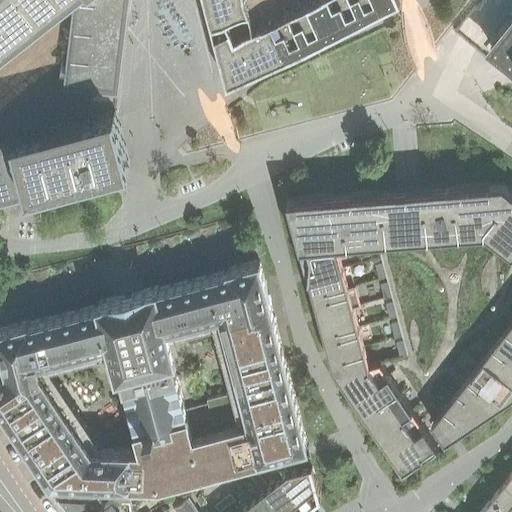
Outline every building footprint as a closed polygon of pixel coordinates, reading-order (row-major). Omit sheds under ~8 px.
[(0,0),(0,194),(111,164),(130,0),(0,0)] [(205,0),(227,83),(279,59),(263,24),(283,15),(303,5),(314,0),(205,0)] [(319,41),(339,32),(324,0),(314,0),(303,5),(319,41)] [(324,0),(339,32),(359,23),(348,0),(324,0)] [(348,0),(359,23),(379,14),(372,0),(348,0)] [(372,0),(379,14),(399,5),(396,0),(372,0)] [(299,50),(319,41),(303,5),(283,15),(299,50)] [(279,59),(299,50),(283,15),(263,24),(279,59)] [(511,17),(490,46),(511,63),(511,17)] [(287,198),(299,244),(304,244),(334,241),(336,242),(376,240),(418,237),(428,237),(487,233),(511,252),(511,189),(502,182),(287,198)] [(301,252),(308,276),(342,267),(336,242),(334,241),(304,244),(299,244),(301,252)] [(0,405),(2,408),(50,480),(105,482),(160,484),(307,446),(274,321),(271,309),(270,303),(259,261),(228,269),(227,271),(172,285),(157,289),(157,287),(140,291),(134,293),(121,296),(115,298),(98,302),(99,305),(26,323),(27,322),(0,328),(0,342),(0,344),(4,358),(8,372),(0,376),(0,405)] [(378,278),(386,276),(382,262),(375,264),(378,278)] [(342,267),(308,276),(313,296),(347,286),(342,267)] [(380,283),(384,297),(391,296),(387,281),(380,283)] [(313,296),(318,315),(353,306),(347,286),(313,296)] [(385,303),(389,317),(397,315),(393,301),(385,303)] [(353,306),(318,315),(324,335),(358,326),(353,306)] [(391,322),(395,337),(402,335),(398,320),(391,322)] [(511,328),(507,324),(495,341),(511,354),(511,328)] [(324,335),(329,355),(363,345),(358,326),(324,335)] [(396,341),(400,356),(407,354),(403,339),(396,341)] [(511,354),(495,341),(482,357),(511,380),(511,354)] [(332,367),(336,372),(341,371),(341,372),(369,364),(368,364),(363,345),(329,355),(332,367)] [(511,380),(482,357),(469,373),(504,400),(511,395),(511,380)] [(336,373),(353,397),(388,374),(379,361),(368,364),(369,364),(341,372),(341,371),(336,372),(336,373)] [(469,373),(457,389),(487,412),(504,400),(469,373)] [(400,392),(388,374),(353,397),(365,415),(400,392)] [(457,389),(444,405),(469,424),(487,412),(457,389)] [(377,433),(412,410),(400,392),(365,415),(377,433)] [(435,417),(432,420),(431,421),(444,441),(449,438),(453,435),(469,424),(444,405),(435,417)] [(424,428),(412,410),(377,433),(389,451),(424,428)] [(424,428),(389,451),(402,469),(436,446),(424,428)] [(274,465),(282,475),(307,506),(320,496),(312,464),(288,470),(282,463),(274,465)] [(279,511),(299,511),(307,506),(282,475),(269,485),(257,470),(251,475),(262,490),(279,511)] [(511,511),(511,471),(493,495),(488,500),(478,511),(511,511)] [(279,511),(262,490),(249,500),(258,511),(279,511)] [(56,492),(72,511),(82,511),(103,499),(104,501),(116,494),(112,494),(98,492),(56,492)] [(230,492),(214,504),(219,511),(235,498),(230,492)] [(118,511),(143,494),(116,494),(104,501),(103,499),(82,511),(118,511)] [(122,511),(123,511),(132,505),(132,506),(144,497),(143,494),(118,511),(122,511)] [(201,495),(196,499),(201,506),(206,502),(201,495)] [(199,511),(189,496),(173,506),(176,511),(199,511)] [(258,511),(249,500),(234,511),(258,511)]
